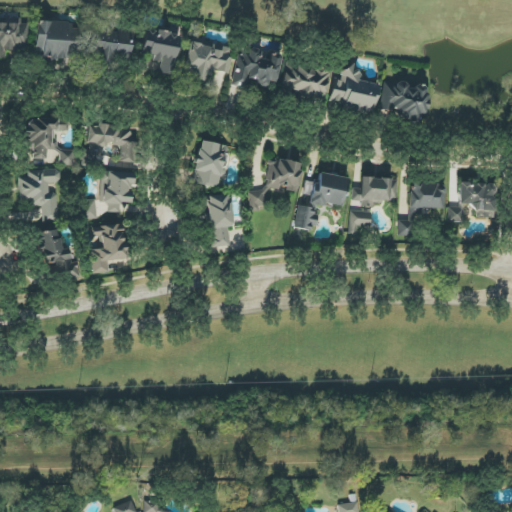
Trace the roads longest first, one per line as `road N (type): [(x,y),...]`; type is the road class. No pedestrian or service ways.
road 1 (residential): [(0,93),(147,107),(380,152),(511,162)]
road 2 (tertiary): [(0,346),(286,299),(511,299)]
road 3 (tertiary): [(511,271),(283,271),(0,317)]
